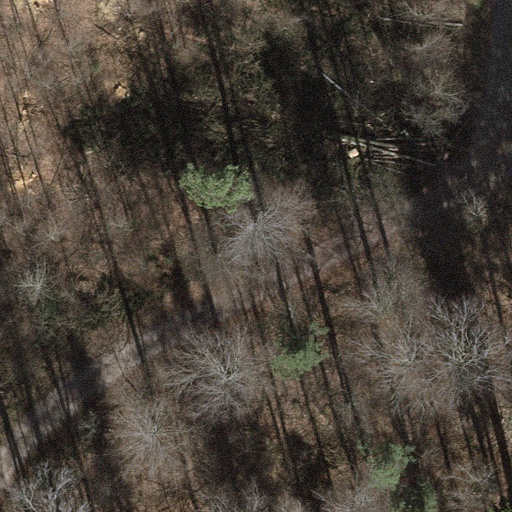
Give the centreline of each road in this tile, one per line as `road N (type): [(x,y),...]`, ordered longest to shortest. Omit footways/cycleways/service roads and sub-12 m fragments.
road 1 (track): [(0,470),(21,443),(105,376),(511,169)]
road 2 (track): [(496,176),(510,0)]
